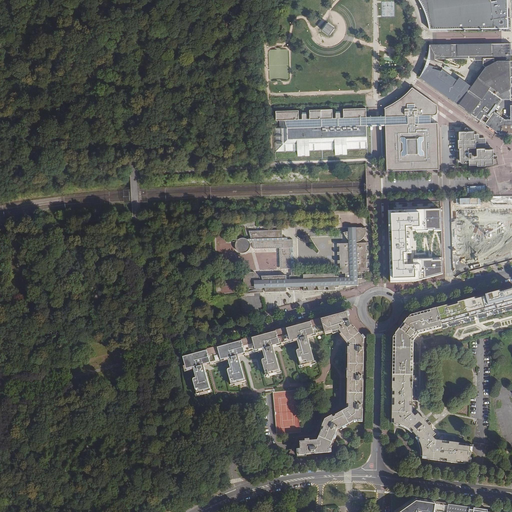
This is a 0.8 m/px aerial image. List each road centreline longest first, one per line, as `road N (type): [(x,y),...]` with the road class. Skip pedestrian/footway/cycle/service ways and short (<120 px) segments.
road 1 (residential): [(451,289),(443,125)]
road 2 (residential): [(377,473),(379,327)]
road 3 (tertiary): [(238,498),(302,482),(380,480)]
road 4 (tertiary): [(377,473),(302,475),(236,493)]
road 5 (tertiary): [(511,491),(377,473)]
road 6 (tertiary): [(380,480),(511,497)]
road 7 (residential): [(236,493),(237,456),(273,443),(269,394)]
